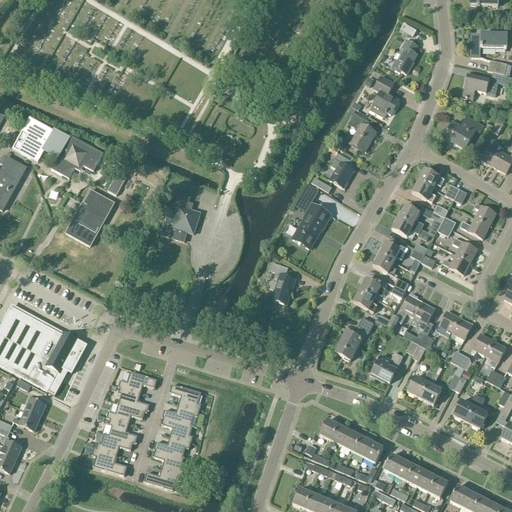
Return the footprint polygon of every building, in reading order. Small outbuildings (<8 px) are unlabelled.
[(469,0),(470,8),(498,9),(497,0),(469,0)] [(416,33),(403,26),(400,33),(412,39),(416,33)] [(471,39),(470,60),(480,61),(480,51),(506,52),(506,37),(480,36),(480,39),(471,39)] [(393,70),(406,77),(417,57),(414,56),(417,49),(406,43),(402,50),(404,51),(393,70)] [(507,67),(489,63),(487,74),(504,78),(507,67)] [(506,80),(492,77),(490,85),(504,88),(506,80)] [(467,78),(462,100),(473,103),(475,94),(486,97),(489,83),(467,78)] [(379,95),(369,113),(382,121),(386,115),(391,118),(399,103),(387,97),(394,86),(381,79),(374,92),(379,95)] [(349,145),(366,155),(376,137),(367,132),(371,126),(354,116),(348,127),(357,132),(349,145)] [(103,156),(69,137),(68,139),(53,131),(52,133),(29,120),(12,150),(38,164),(43,155),(56,162),(51,172),(69,181),(75,171),(76,171),(82,170),(83,168),(93,174),(103,156)] [(452,126),(443,142),(464,154),(475,134),(479,136),(483,129),(466,120),(462,126),(467,129),(464,133),(452,126)] [(504,126),(497,122),(490,133),(497,137),(504,126)] [(480,163),(493,170),(501,155),(493,150),(496,145),(492,142),(480,163)] [(501,155),(493,170),(505,177),(511,164),(511,155),(510,160),(501,155)] [(335,172),(329,183),(344,192),(354,174),(348,171),(352,165),(337,156),(330,169),(335,172)] [(0,212),(2,214),(26,170),(7,160),(3,158),(2,158),(1,161),(0,162),(0,165),(3,168),(0,173),(0,172),(0,212)] [(417,184),(432,191),(435,187),(440,190),(444,183),(424,172),(417,184)] [(117,176),(108,193),(116,198),(125,181),(117,176)] [(331,190),(314,180),(311,186),(328,196),(331,190)] [(432,191),(417,184),(411,195),(432,206),(435,199),(430,196),(432,191)] [(319,193),(307,186),(298,203),(304,207),(307,202),(312,205),(319,193)] [(444,198),(453,203),(459,192),(450,188),(444,198)] [(466,196),(459,192),(453,203),(461,207),(466,196)] [(114,206),(90,193),(66,236),(90,249),(114,206)] [(165,224),(161,238),(184,244),(187,235),(191,237),(191,236),(193,237),(194,234),(199,219),(199,216),(198,215),(193,214),(186,212),(189,201),(174,196),(169,211),(166,210),(166,209),(163,209),(159,222),(161,223),(162,223),(165,224)] [(304,221),(292,242),(309,252),(320,233),(322,234),(331,218),(311,206),(303,220),(304,221)] [(398,220),(420,232),(423,227),(415,223),(419,216),(404,208),(398,220)] [(433,215),(444,220),(445,220),(447,214),(437,208),(433,215)] [(481,209),(474,221),(489,229),(496,217),(481,209)] [(444,220),(433,215),(430,221),(440,227),(444,220)] [(420,232),(398,220),(391,232),(406,240),(410,233),(418,237),(420,232)] [(440,227),(451,233),(455,225),(444,220),(440,227)] [(482,242),(489,229),(474,221),(470,228),(463,224),(460,230),(482,242)] [(448,240),(451,233),(440,227),(437,234),(448,240)] [(459,250),(455,258),(470,265),(477,253),(455,241),(452,247),(459,250)] [(385,245),(378,257),(393,265),(396,260),(401,262),(404,256),(400,253),(385,245)] [(413,252),(424,258),(427,252),(416,247),(413,252)] [(430,258),(436,259),(438,249),(433,247),(430,258)] [(424,258),(413,252),(410,259),(420,265),(424,258)] [(391,270),(393,265),(378,257),(372,268),(387,276),(392,279),(396,272),(391,270)] [(463,278),(470,265),(455,258),(450,266),(448,265),(446,269),(448,270),(463,278)] [(431,271),(435,264),(424,259),(421,266),(431,271)] [(286,308),(295,282),(285,279),(288,271),(273,266),(270,274),(275,276),(273,284),(277,285),(271,302),(286,308)] [(359,293),(374,301),(377,296),(382,299),(385,293),(380,290),(380,289),(365,281),(359,293)] [(394,289),(404,295),(408,287),(398,282),(394,289)] [(404,295),(394,289),(391,296),(401,301),(404,295)] [(374,301),(359,293),(353,305),(368,313),(368,312),(373,315),(376,309),(371,306),(374,301)] [(392,334),(398,325),(401,327),(407,317),(413,320),(421,305),(416,302),(417,300),(411,297),(410,299),(409,298),(397,320),(392,318),(389,323),(385,330),(392,334)] [(421,305),(413,320),(426,327),(434,312),(421,305)] [(0,368),(55,398),(68,374),(72,376),(85,350),(11,310),(0,328),(0,368)] [(451,336),(459,321),(447,314),(439,329),(451,336)] [(389,323),(379,317),(375,325),(385,330),(389,323)] [(346,334),(335,356),(350,364),(361,342),(364,344),(369,335),(373,326),(362,320),(357,329),(358,330),(353,338),(346,334)] [(472,328),(459,321),(451,336),(464,343),(472,328)] [(418,348),(421,349),(426,338),(419,335),(414,345),(418,348)] [(485,359),(493,344),(480,337),(472,352),(471,356),(474,358),(476,354),(485,359)] [(421,349),(425,352),(428,353),(434,342),(426,338),(421,349)] [(418,348),(414,345),(411,344),(405,355),(413,359),(418,348)] [(506,351),(493,344),(485,359),(493,363),(490,369),(495,371),(498,366),(506,351)] [(459,354),(462,348),(451,345),(449,350),(459,354)] [(413,359),(412,361),(418,364),(425,352),(421,349),(418,348),(413,359)] [(449,365),(456,368),(462,357),(455,353),(449,365)] [(381,358),(370,379),(384,386),(385,384),(390,386),(396,373),(402,360),(394,356),(390,363),(381,358)] [(462,357),(456,368),(458,369),(464,372),(469,361),(462,357)] [(458,369),(447,390),(453,393),(460,380),(464,372),(458,369)] [(406,395),(420,402),(433,376),(428,373),(423,383),(414,379),(406,395)] [(471,376),(464,373),(462,378),(468,382),(471,376)] [(498,376),(491,373),(485,384),(492,387),(498,376)] [(120,383),(118,390),(119,390),(140,396),(142,387),(154,391),(156,383),(148,381),(148,380),(130,375),(127,385),(120,383)] [(433,376),(420,402),(433,409),(441,393),(433,389),(438,378),(433,376)] [(498,376),(492,387),(499,391),(505,380),(498,376)] [(466,383),(460,380),(453,393),(459,396),(466,383)] [(31,388),(21,383),(18,389),(28,394),(31,388)] [(13,387),(7,384),(4,390),(9,393),(13,387)] [(172,388),(169,395),(181,399),(178,408),(199,414),(200,408),(197,407),(201,396),(181,390),(180,391),(172,388)] [(119,390),(118,396),(121,397),(118,407),(144,415),(147,416),(149,408),(137,405),(140,396),(119,390)] [(497,406),(503,409),(510,397),(504,394),(497,406)] [(466,425),(479,400),(474,397),(469,407),(461,403),(453,419),(466,425)] [(511,408),(511,397),(510,397),(503,409),(501,415),(507,418),(511,408)] [(484,402),(479,400),(466,425),(479,432),(488,417),(479,412),(484,402)] [(30,401),(24,414),(40,421),(46,407),(30,401)] [(108,414),(106,421),(110,422),(128,427),(131,418),(142,422),(144,415),(118,407),(115,417),(108,414)] [(164,413),(162,421),(163,421),(163,420),(190,429),(191,428),(193,419),(197,420),(199,414),(178,408),(175,416),(164,413)] [(34,434),(40,421),(24,414),(20,423),(14,420),(12,425),(34,434)] [(163,421),(161,428),(172,431),(170,440),(190,446),(192,440),(189,439),(192,429),(191,428),(190,429),(163,420),(163,421)] [(110,422),(108,428),(111,429),(109,438),(132,446),(135,447),(137,439),(126,436),(128,427),(110,422)] [(319,438),(328,442),(336,427),(327,422),(319,438)] [(0,429),(10,434),(12,429),(0,423),(0,429)] [(500,441),(511,447),(511,427),(508,426),(500,441)] [(328,442),(339,448),(347,433),(336,427),(328,442)] [(10,434),(0,429),(0,436),(7,439),(10,434)] [(351,454),(359,439),(347,433),(339,448),(351,454)] [(97,446),(96,451),(116,458),(119,449),(130,453),(132,446),(109,438),(103,436),(103,437),(104,437),(101,447),(97,446)] [(363,460),(371,445),(359,439),(351,454),(363,460)] [(156,445),(153,453),(154,453),(155,453),(182,460),(185,451),(189,452),(190,446),(170,440),(167,448),(156,445)] [(0,456),(15,463),(21,450),(19,449),(21,446),(14,442),(13,446),(6,443),(3,450),(0,448),(0,456)] [(371,445),(363,460),(375,466),(383,451),(371,445)] [(308,449),(305,456),(312,459),(315,452),(308,449)] [(93,451),(91,458),(96,459),(93,470),(124,479),(126,470),(114,466),(116,458),(96,451),(96,452),(93,451)] [(154,453),(152,460),(164,463),(162,471),(182,477),(184,472),(180,471),(183,460),(182,460),(155,453),(154,453)] [(15,463),(0,456),(0,472),(9,477),(15,463)] [(312,463),(319,466),(322,460),(314,457),(312,463)] [(395,478),(402,463),(391,457),(383,473),(395,478)] [(330,463),(322,460),(319,466),(327,469),(330,463)] [(395,478),(406,484),(414,469),(402,463),(395,478)] [(335,472),(343,475),(345,470),(337,466),(335,472)] [(311,473),(319,476),(322,470),(314,467),(311,473)] [(417,490),(425,474),(414,469),(406,484),(417,490)] [(329,473),(322,470),(319,476),(327,479),(329,473)] [(353,473),(345,470),(343,475),(350,479),(353,473)] [(146,476),(144,485),(173,494),(176,484),(180,485),(182,477),(162,471),(159,480),(146,476)] [(428,495),(436,480),(425,474),(417,490),(428,495)] [(334,482),(342,486),(345,480),(337,476),(334,482)] [(358,482),(366,485),(369,479),(361,476),(358,482)] [(352,483),(345,480),(342,486),(350,489),(352,483)] [(436,480),(428,495),(439,501),(447,486),(436,480)] [(375,489),(382,493),(385,487),(378,484),(375,489)] [(368,489),(360,486),(358,492),(365,495),(368,489)] [(460,510),(468,494),(457,489),(449,504),(460,510)] [(304,511),(310,496),(299,491),(292,507),(304,511)] [(390,497),(398,501),(400,495),(393,491),(390,497)] [(464,511),(473,511),(480,500),(468,494),(460,510),(464,511)] [(377,501),(385,505),(387,499),(380,495),(377,501)] [(408,499),(400,495),(398,501),(405,505),(408,499)] [(304,511),(317,511),(322,501),(310,496),(304,511)] [(395,503),(387,499),(385,505),(392,509),(395,503)] [(487,511),(491,506),(480,500),(473,511),(487,511)] [(331,511),(334,506),(322,501),(317,511),(331,511)] [(412,508),(419,511),(423,506),(415,503),(412,508)]
